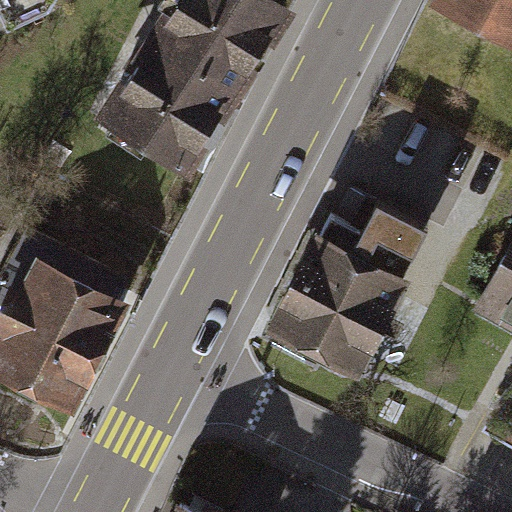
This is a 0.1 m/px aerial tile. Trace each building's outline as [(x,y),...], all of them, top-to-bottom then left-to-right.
[(0,0),(0,20),(43,2),(44,0),(0,0)] [(304,7),(293,0),(170,0),(100,106),(196,170),(224,128),(266,65),(304,7)] [(511,0),(451,0),(511,29),(511,0)] [(331,213),(276,321),(356,362),(426,224),(379,200),(364,230),(331,213)] [(511,241),(482,296),(511,312),(511,241)] [(127,304),(38,259),(0,333),(0,365),(76,404),(127,304)]
